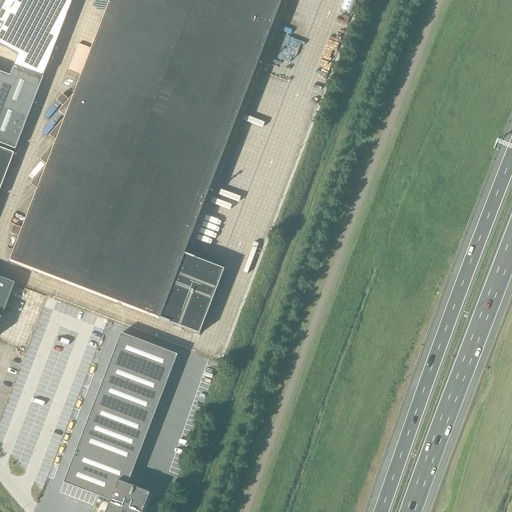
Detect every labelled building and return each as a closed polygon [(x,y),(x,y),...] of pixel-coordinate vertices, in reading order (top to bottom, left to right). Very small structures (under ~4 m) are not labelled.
[(20,51),(47,62),(73,0),(0,0),(0,22),(3,25),(0,30),(0,45),(18,55),(20,51)] [(282,0),(110,0),(74,93),(69,100),(62,94),(56,101),(63,106),(58,111),(65,117),(49,136),(56,142),(40,160),(46,166),(30,184),(37,190),(22,228),(13,225),(10,233),(19,237),(9,261),(199,334),(224,270),(184,254),(282,0)] [(343,0),(340,9),(350,13),(355,0),(343,0)] [(18,55),(15,64),(42,75),(46,66),(47,62),(20,51),(18,55)] [(0,143),(15,150),(44,77),(15,65),(10,75),(0,71),(0,143)] [(0,190),(14,153),(0,147),(0,190)] [(0,321),(15,283),(0,277),(0,321)] [(142,511),(150,494),(127,485),(146,436),(167,382),(177,355),(121,333),(109,362),(95,400),(75,452),(63,483),(98,497),(110,501),(105,511),(142,511)]
